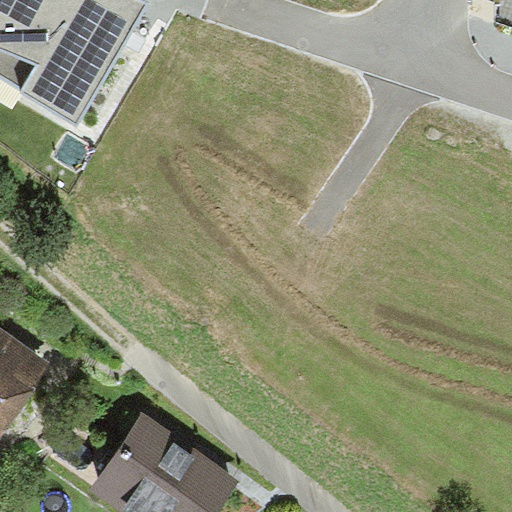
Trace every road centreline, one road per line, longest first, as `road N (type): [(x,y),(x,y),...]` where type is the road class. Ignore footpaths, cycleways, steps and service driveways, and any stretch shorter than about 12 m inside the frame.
road 1 (track): [(0,225),(325,511)]
road 2 (residential): [(200,8),(511,99)]
